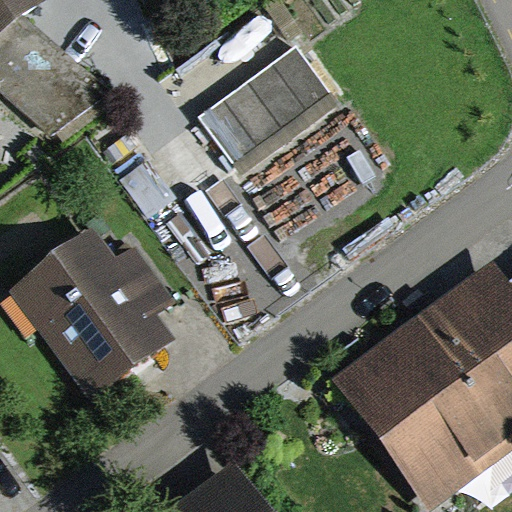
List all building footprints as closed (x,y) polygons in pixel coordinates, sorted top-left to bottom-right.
[(43,0),(0,0),(0,39),(47,4),(43,0)] [(301,51),(202,123),(243,179),(342,107),(301,51)] [(103,239),(19,292),(89,401),(172,347),(103,239)] [(511,269),(510,266),(347,375),(428,496),(511,440),(511,269)] [(269,511),(243,473),(185,511),(269,511)]
